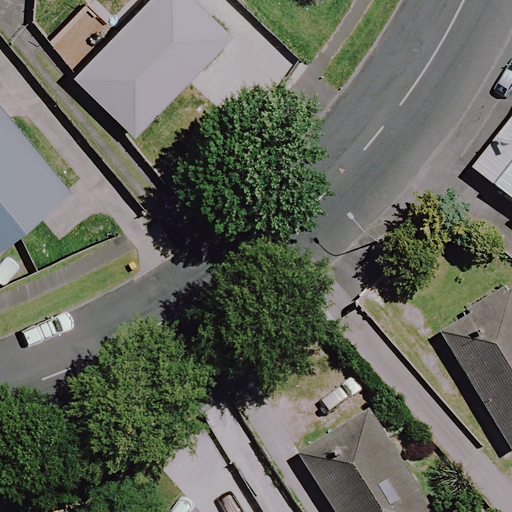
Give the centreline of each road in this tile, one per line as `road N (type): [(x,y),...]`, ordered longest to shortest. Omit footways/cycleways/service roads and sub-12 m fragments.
road 1 (unclassified): [(0,392),(155,326),(281,234),(379,132),(442,47),(463,0)]
road 2 (unknown): [(281,234),(501,511)]
road 3 (unknown): [(155,326),(0,128)]
